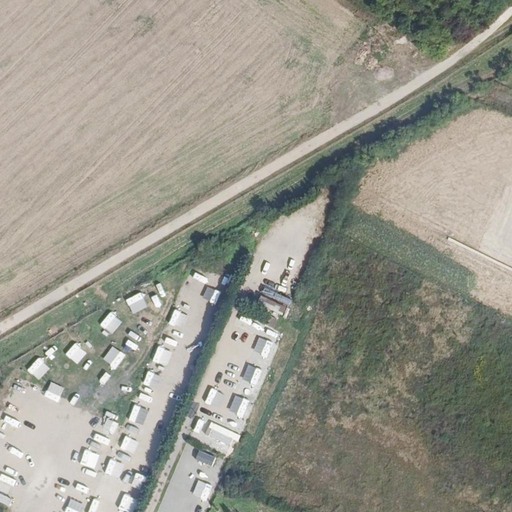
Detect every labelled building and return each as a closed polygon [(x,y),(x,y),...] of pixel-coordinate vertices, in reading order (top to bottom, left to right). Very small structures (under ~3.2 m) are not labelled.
[(270,228),(276,242),(290,236),(283,222),(270,228)] [(311,238),(317,240),(322,224),(316,222),(311,238)] [(193,304),(198,290),(183,285),(178,299),(193,304)] [(265,287),(257,304),(285,317),(293,300),(265,287)] [(161,358),(165,341),(158,339),(154,356),(161,358)] [(229,359),(234,348),(228,345),(223,357),(229,359)] [(245,373),(259,378),(264,362),(250,357),(245,373)] [(211,383),(226,389),(233,374),(219,367),(211,383)] [(154,400),(158,384),(144,380),(139,396),(154,400)] [(246,394),(251,396),(256,385),(250,383),(246,394)] [(8,402),(22,407),(27,393),(13,388),(8,402)] [(45,391),(39,405),(53,411),(59,397),(45,391)] [(227,417),(241,421),(247,402),(232,397),(227,417)] [(93,422),(94,413),(80,411),(79,420),(93,422)] [(31,416),(26,430),(43,436),(48,422),(31,416)] [(212,421),(205,434),(235,448),(241,435),(212,421)] [(73,448),(79,431),(64,427),(59,444),(73,448)] [(185,448),(183,454),(193,458),(195,453),(185,448)] [(89,450),(87,455),(103,461),(105,456),(89,450)] [(200,450),(196,459),(213,466),(217,457),(200,450)] [(172,480),(186,485),(192,470),(178,464),(172,480)] [(210,501),(215,485),(200,480),(195,496),(210,501)] [(163,503),(177,509),(183,494),(169,488),(163,503)]
